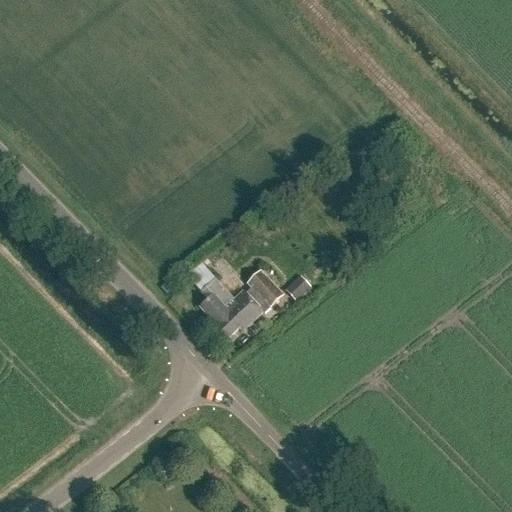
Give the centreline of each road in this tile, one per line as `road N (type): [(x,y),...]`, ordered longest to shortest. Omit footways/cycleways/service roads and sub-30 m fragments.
road 1 (tertiary): [(211,377),(0,158)]
road 2 (tertiary): [(36,511),(211,377)]
road 3 (unclassified): [(344,511),(211,377)]
